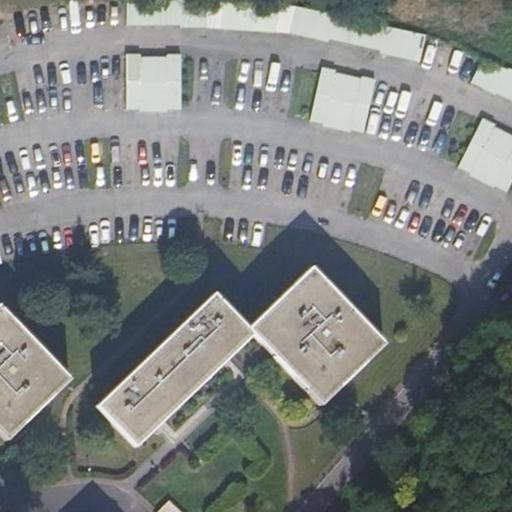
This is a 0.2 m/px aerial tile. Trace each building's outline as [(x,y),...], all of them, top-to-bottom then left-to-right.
[(0,0),(0,10),(61,2),(60,0),(0,0)] [(211,25),(212,12),(212,0),(132,0),(132,20),(186,22),(186,24),(211,25)] [(417,57),(420,44),(423,31),(383,22),(384,20),(333,8),(332,11),(293,2),(288,29),(326,38),(327,34),(378,46),(378,48),(417,57)] [(131,51),(131,78),(130,105),(145,105),(145,108),(171,109),(171,106),(185,106),(187,53),(173,52),(172,55),(147,54),(146,51),(131,51)] [(511,66),(505,62),(504,65),(480,53),(468,78),(491,90),(493,88),(511,97),(511,66)] [(309,116),(314,117),(320,118),(320,120),(348,126),(348,124),(361,127),(372,75),(359,72),(359,74),(333,68),(333,66),(320,64),(309,116)] [(455,163),(461,166),(467,169),(466,171),(490,183),(491,181),(502,187),(511,167),(511,134),(489,124),(490,121),(479,115),(455,163)] [(242,328),(244,331),(314,401),(379,339),(307,264),(242,328)] [(128,442),(244,331),(242,328),(206,292),(88,403),(128,442)] [(0,306),(0,435),(0,436),(64,376),(0,306)]
